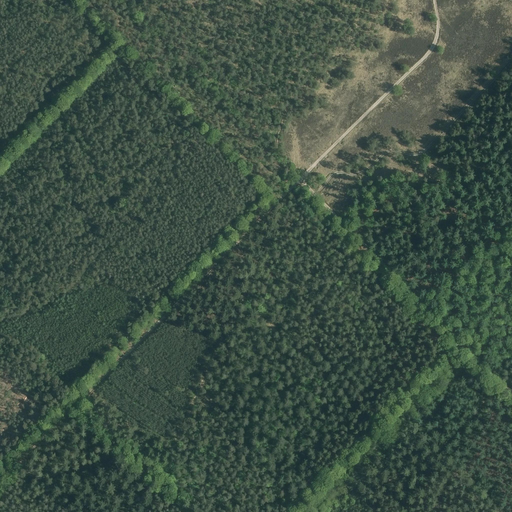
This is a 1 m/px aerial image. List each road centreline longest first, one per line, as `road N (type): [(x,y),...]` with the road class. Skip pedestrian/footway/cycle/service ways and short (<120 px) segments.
road 1 (track): [(0,480),(424,57),(438,29),(434,0)]
road 2 (track): [(300,178),(511,394)]
road 3 (track): [(511,59),(423,152),(387,151),(362,172),(334,174),(314,193)]
road 4 (track): [(305,511),(462,344)]
